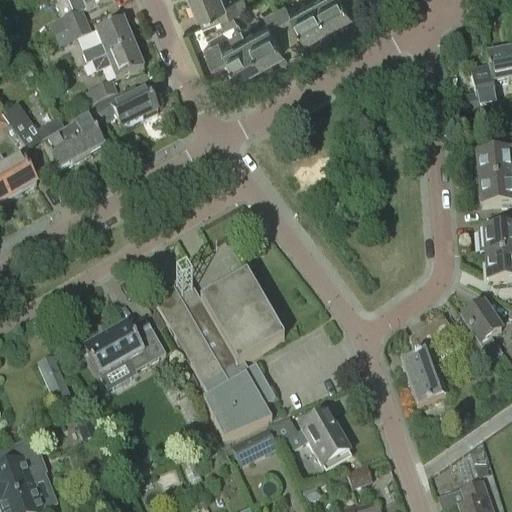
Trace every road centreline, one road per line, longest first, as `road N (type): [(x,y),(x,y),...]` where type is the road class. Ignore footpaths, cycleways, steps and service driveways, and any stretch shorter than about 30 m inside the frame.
road 1 (residential): [(361,338),(444,280),(427,23)]
road 2 (residential): [(0,330),(247,186)]
road 3 (residential): [(0,265),(215,142)]
road 4 (residential): [(215,142),(427,23)]
road 5 (residential): [(361,338),(247,186)]
road 6 (residential): [(413,485),(361,338)]
road 7 (residential): [(215,142),(154,0)]
road 8 (residential): [(413,485),(511,416)]
